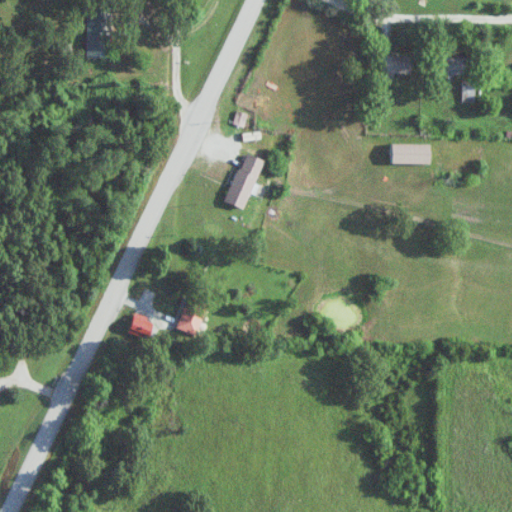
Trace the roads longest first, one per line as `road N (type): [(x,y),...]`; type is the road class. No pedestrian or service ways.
road 1 (secondary): [(18,511),(63,398),(260,0)]
road 2 (residential): [(198,134),(271,162),(299,192),(511,245)]
road 3 (residential): [(326,0),(387,23),(511,24)]
road 4 (residential): [(198,134),(181,99),(180,56),(217,17),(220,0)]
